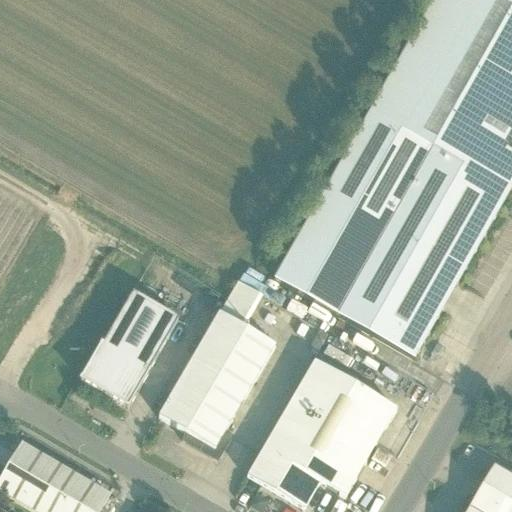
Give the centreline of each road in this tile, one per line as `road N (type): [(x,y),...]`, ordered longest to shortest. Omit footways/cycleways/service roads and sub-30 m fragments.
road 1 (unclassified): [(511,305),(391,511)]
road 2 (unclassified): [(0,401),(23,405),(206,511)]
